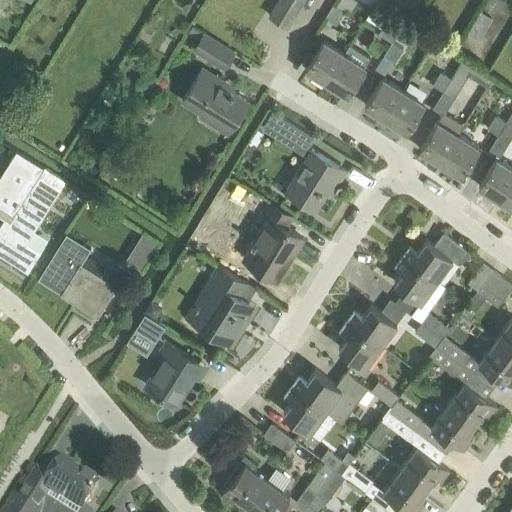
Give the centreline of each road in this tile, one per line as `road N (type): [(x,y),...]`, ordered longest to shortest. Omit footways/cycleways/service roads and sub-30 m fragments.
road 1 (residential): [(158,473),(282,349),(381,191),(399,184)]
road 2 (residential): [(0,297),(158,473)]
road 3 (residential): [(399,184),(399,156),(279,80)]
road 4 (residential): [(511,261),(399,184)]
